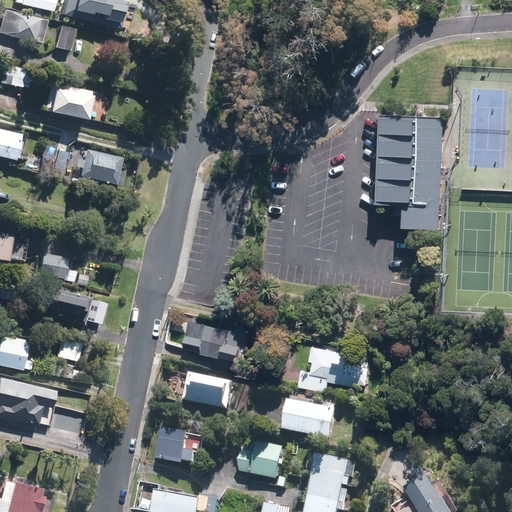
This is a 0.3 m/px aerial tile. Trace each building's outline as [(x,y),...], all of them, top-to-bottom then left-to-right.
[(17,0),(17,2),(53,11),(55,0),(17,0)] [(65,0),(63,12),(118,25),(124,0),(65,0)] [(48,21),(6,10),(0,32),(42,43),(48,21)] [(78,30),(63,26),(57,46),(72,50),(78,30)] [(6,65),(2,82),(24,86),(28,70),(6,65)] [(95,96),(58,88),(53,109),(90,117),(95,96)] [(441,226),(442,117),(381,116),(380,205),(406,205),(406,225),(441,226)] [(0,154),(14,158),(20,134),(0,129),(0,154)] [(69,151),(59,148),(55,167),(65,169),(69,151)] [(121,157),(86,149),(79,175),(120,185),(123,172),(118,170),(121,157)] [(0,255),(29,256),(30,230),(0,229),(0,255)] [(71,255),(45,251),(42,269),(68,273),(71,255)] [(20,276),(2,272),(0,280),(0,294),(15,298),(20,276)] [(85,275),(79,273),(77,279),(83,282),(85,275)] [(90,297),(48,287),(41,314),(83,324),(84,319),(100,323),(105,303),(90,299),(90,297)] [(248,332),(190,320),(184,348),(242,361),(248,332)] [(31,340),(0,333),(0,361),(30,368),(33,357),(28,356),(31,340)] [(81,342),(61,337),(57,356),(77,361),(81,342)] [(327,392),(329,381),(352,386),(352,383),(366,385),(370,367),(359,365),(361,355),(313,346),(310,361),(313,362),(311,371),(303,369),(300,386),(327,392)] [(226,411),(232,383),(187,373),(181,400),(226,411)] [(56,389),(1,375),(0,378),(0,410),(39,420),(44,401),(53,403),(56,389)] [(336,409),(286,401),(281,432),(330,441),(336,409)] [(185,432),(163,428),(157,458),(184,463),(184,460),(195,462),(200,436),(185,432)] [(278,479),(285,447),(259,441),(257,454),(245,451),(240,459),(241,471),(278,479)] [(347,460),(315,453),(302,511),(335,511),(341,486),(346,487),(349,475),(344,474),(347,460)] [(401,487),(416,511),(455,511),(431,472),(425,476),(422,471),(413,477),(414,479),(401,487)] [(46,488),(0,476),(0,511),(49,511),(53,498),(44,495),(46,488)] [(216,511),(220,499),(199,494),(197,500),(154,491),(149,511),(216,511)] [(291,511),(292,508),(260,503),(258,511),(291,511)]
